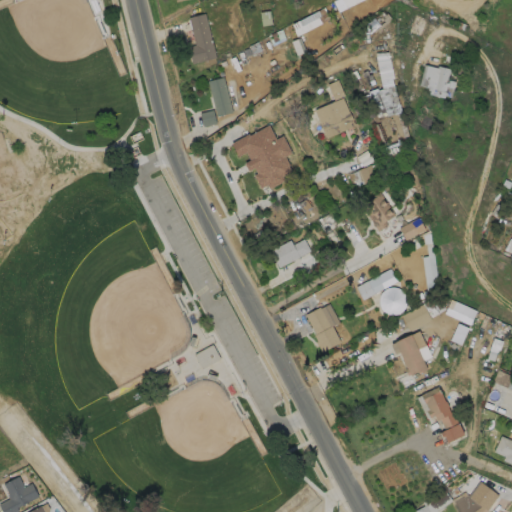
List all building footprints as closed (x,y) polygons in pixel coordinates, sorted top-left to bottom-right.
[(256,5),(264,4),(264,14),(256,14),(256,5)] [(216,57),(192,63),(187,46),(194,44),(188,16),(205,12),(216,57)] [(231,45),(251,36),(253,44),(234,52),(231,45)] [(371,45),(384,45),(388,77),(375,78),(371,45)] [(424,63),(437,66),(437,65),(449,68),(447,78),(455,80),(451,96),(444,94),(444,96),(428,93),(430,86),(419,84),(424,63)] [(231,111),(215,115),(206,80),(222,76),(231,111)] [(341,97),(348,113),(349,113),(354,125),(325,138),(313,109),(341,97)] [(199,112),(202,126),(215,123),(213,110),(199,112)] [(267,124),(275,138),(281,135),(291,152),(284,156),(289,164),(287,165),(290,171),(281,176),(283,180),(268,188),(266,184),(259,188),(252,175),(255,173),(252,167),(247,170),(243,163),(249,159),(245,152),(237,156),(230,143),(247,133),(248,135),(267,124)] [(417,215),(409,202),(398,209),(386,190),(375,197),(395,230),(417,215)] [(387,224),(378,231),(374,226),(373,225),(372,224),(372,222),(361,205),(371,199),(370,197),(379,191),(394,214),(385,220),(387,224)] [(405,240),(425,229),(418,217),(399,228),(405,240)] [(303,237),(309,250),(278,267),(274,260),(272,262),(266,251),(289,238),(292,243),(303,237)] [(355,285),(361,299),(397,282),(391,269),(355,285)] [(381,289),(380,312),(403,314),(404,290),(381,289)] [(328,302),(338,321),(331,325),(340,341),(321,351),(315,341),(317,340),(313,334),(315,333),(304,313),(319,306),(319,307),(328,302)] [(408,330),(431,319),(423,304),(401,315),(408,330)] [(426,368),(418,372),(417,371),(410,375),(409,373),(407,374),(404,369),(406,367),(399,351),(394,354),(389,343),(417,330),(430,356),(422,360),(426,368)] [(437,385),(444,400),(445,400),(448,405),(447,406),(450,411),(452,410),(463,433),(447,441),(444,435),(442,436),(440,432),(442,431),(441,430),(444,428),(439,418),(436,419),(434,414),(429,417),(426,410),(428,409),(425,402),(424,402),(420,394),(437,385)] [(511,464),(502,460),(503,456),(492,451),(500,435),(510,440),(511,436),(511,464)] [(17,475),(23,486),(30,482),(37,495),(29,500),(28,500),(16,507),(17,509),(11,511),(2,511),(0,508),(0,501),(8,497),(6,494),(8,493),(3,483),(17,475)] [(498,494),(486,510),(484,508),(478,511),(459,511),(452,498),(464,491),(465,495),(467,494),(468,495),(479,480),(498,494)] [(435,511),(412,511),(423,505),(422,503),(442,488),(451,500),(436,511),(435,511)]
